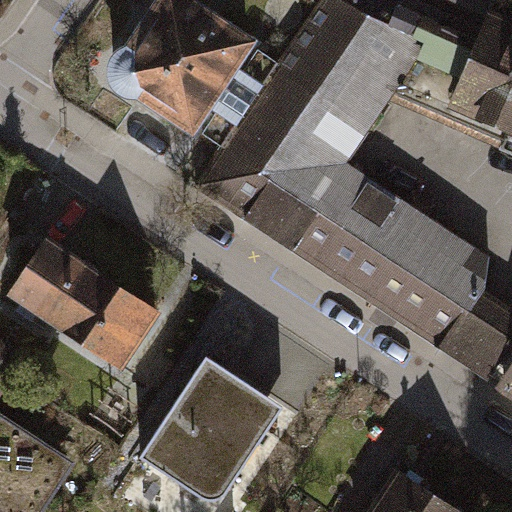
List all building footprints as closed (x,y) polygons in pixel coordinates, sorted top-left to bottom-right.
[(251,60),(165,0),(159,0),(98,87),(187,150),(251,60)] [(399,29),(409,0),(343,0),(341,7),(399,29)] [(497,0),(433,0),(427,20),(485,39),(497,0)] [(421,53),(339,13),(215,195),(487,390),(511,354),(511,312),(484,302),(491,259),(352,170),(421,53)] [(511,50),(486,40),(472,77),(470,76),(447,138),(511,161),(511,50)] [(156,323),(37,252),(0,313),(0,318),(118,388),(156,323)] [(273,404),(195,354),(131,454),(198,496),(209,495),(219,488),(273,404)] [(511,354),(487,390),(511,404),(511,354)] [(0,423),(0,511),(31,511),(61,467),(0,423)] [(436,511),(388,483),(370,511),(436,511)]
